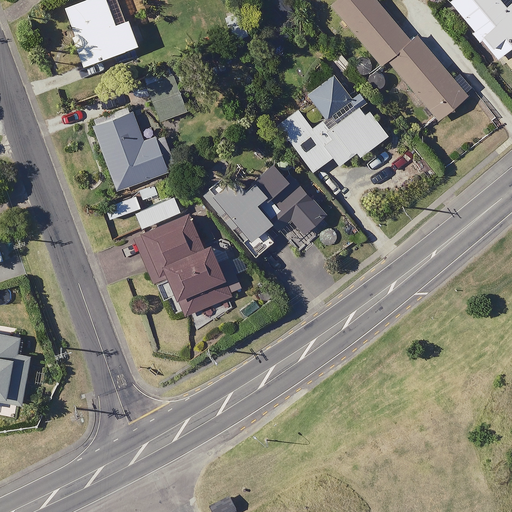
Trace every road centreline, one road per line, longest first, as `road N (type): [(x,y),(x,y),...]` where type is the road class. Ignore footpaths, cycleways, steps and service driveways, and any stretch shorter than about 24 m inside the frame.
road 1 (primary): [(140,451),(293,363),(511,188)]
road 2 (residential): [(0,64),(140,451)]
road 3 (primary): [(12,511),(140,451)]
